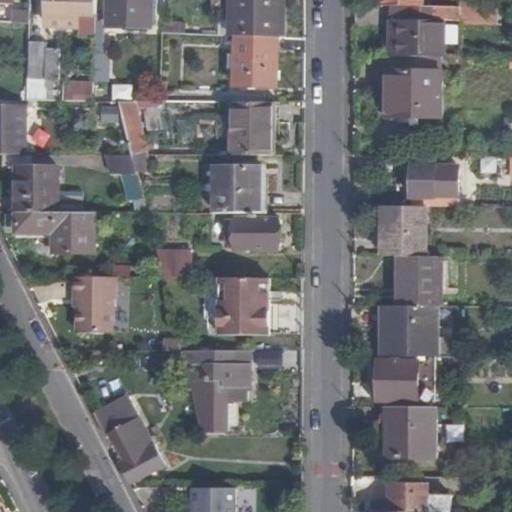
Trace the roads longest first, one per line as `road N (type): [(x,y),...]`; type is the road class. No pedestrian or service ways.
road 1 (residential): [(326,511),(328,0)]
road 2 (residential): [(122,511),(0,273)]
